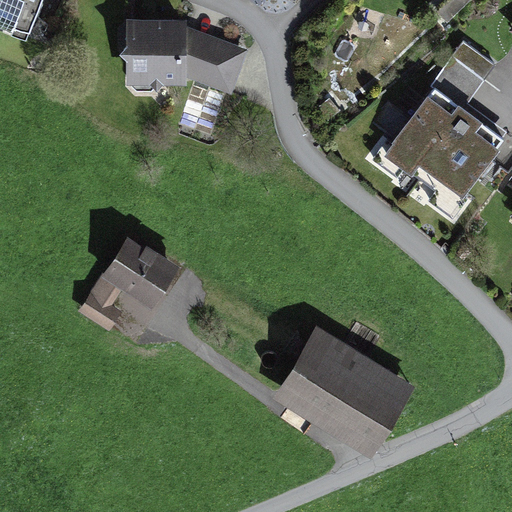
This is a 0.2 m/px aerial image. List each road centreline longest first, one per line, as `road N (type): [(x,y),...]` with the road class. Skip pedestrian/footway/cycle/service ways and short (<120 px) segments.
road 1 (residential): [(511,338),(299,150),(269,38),(254,19),(218,0)]
road 2 (unclassified): [(511,398),(480,421),(281,511)]
road 3 (track): [(159,328),(363,472)]
